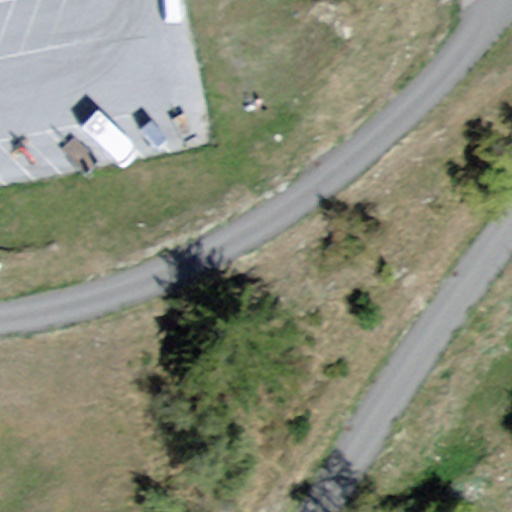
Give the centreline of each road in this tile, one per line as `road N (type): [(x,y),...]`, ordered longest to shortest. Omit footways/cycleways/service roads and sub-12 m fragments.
road 1 (residential): [(510,0),(361,182),(296,231),(156,300),(0,331)]
road 2 (residential): [(330,511),(511,257)]
